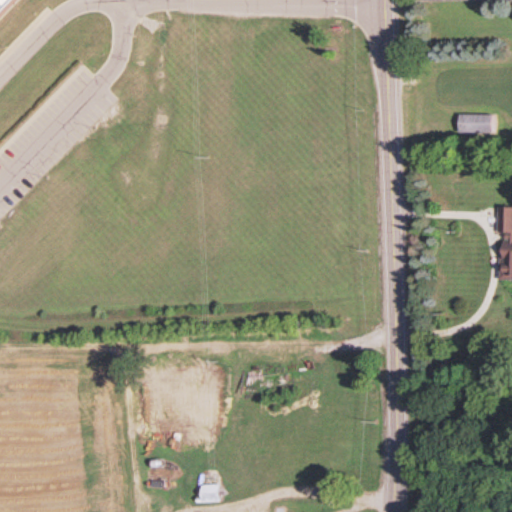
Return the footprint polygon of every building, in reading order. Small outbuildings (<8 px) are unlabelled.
[(0,0),(9,0),(0,10),(0,0)] [(493,134),(493,116),(455,116),(455,134),(493,134)] [(496,280),(511,280),(511,208),(498,208),(496,280)] [(202,426),(167,426),(167,440),(202,441),(202,426)] [(217,503),(217,486),(197,486),(197,503),(217,503)]
